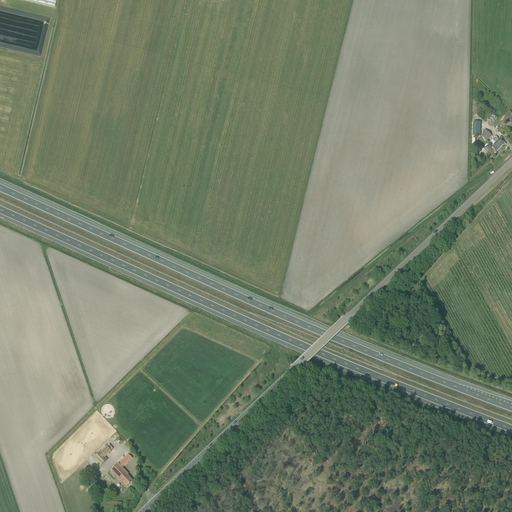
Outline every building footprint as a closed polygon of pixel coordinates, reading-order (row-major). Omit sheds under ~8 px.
[(487,121),(491,125),(498,119),(494,115),(487,121)] [(481,136),(486,141),(492,136),(485,129),(482,132),(483,133),(481,136)] [(503,144),(496,137),(492,140),(496,144),(493,147),(490,143),(485,148),(491,154),(494,151),(495,152),(503,144)] [(483,156),(487,152),(477,141),(473,145),(483,156)] [(116,441),(115,442),(118,445),(119,446),(120,445),(124,442),(123,441),(120,438),(116,441)] [(101,452),(94,458),(95,459),(100,465),(101,466),(108,460),(105,458),(106,457),(101,452)] [(122,460),(110,471),(120,482),(122,481),(124,483),(127,487),(133,482),(129,478),(127,476),(128,475),(122,468),(127,464),(122,460)]
